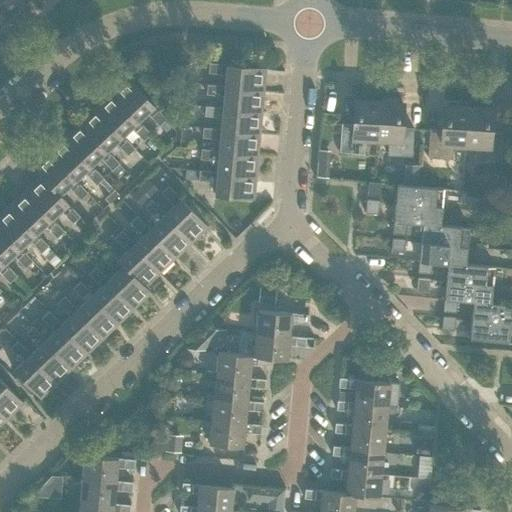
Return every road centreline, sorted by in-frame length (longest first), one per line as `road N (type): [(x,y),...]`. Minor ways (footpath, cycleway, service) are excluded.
road 1 (unclassified): [(0,491),(285,219)]
road 2 (unclassified): [(141,511),(145,466),(293,478),(304,367),(370,308)]
road 3 (tertiary): [(0,116),(72,48),(114,24),(165,11),(310,26)]
road 4 (unclassified): [(511,461),(370,308)]
road 5 (tertiary): [(310,26),(511,42)]
road 6 (unclassified): [(285,219),(294,200),(310,26)]
road 7 (unclassified): [(370,308),(285,219)]
